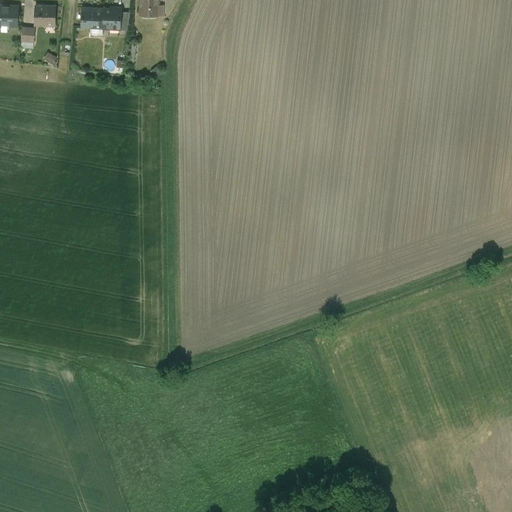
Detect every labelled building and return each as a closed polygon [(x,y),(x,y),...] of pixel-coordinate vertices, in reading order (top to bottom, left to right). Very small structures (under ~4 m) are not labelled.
[(158,0),(139,0),(140,16),(158,16),(158,0)] [(18,7),(0,5),(0,25),(17,26),(18,7)] [(55,7),(34,6),(34,25),(55,25),(55,7)] [(110,9),(103,8),(102,27),(119,28),(120,11),(120,7),(110,7),(110,9)] [(94,11),(82,10),(82,8),(81,27),(102,27),(103,8),(94,8),(94,11)] [(129,11),(120,11),(119,28),(119,29),(127,30),(129,11)] [(34,29),(22,27),(20,40),(33,42),(34,29)] [(47,51),(43,59),(52,64),(57,56),(47,51)]
